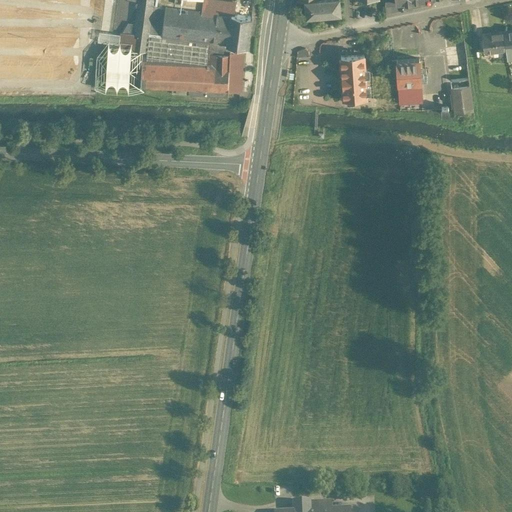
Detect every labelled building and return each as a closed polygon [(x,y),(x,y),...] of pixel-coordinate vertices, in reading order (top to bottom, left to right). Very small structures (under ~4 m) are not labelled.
[(132,47),(132,48),(143,49),(147,50),(154,3),(154,0),(138,0),(135,22),(132,47)] [(236,1),(227,0),(154,0),(154,3),(231,13),(231,12),(234,13),(236,1)] [(340,0),(305,0),(306,16),(341,13),(340,0)] [(231,13),(154,3),(147,50),(143,49),(141,85),(190,87),(189,93),(224,95),(224,96),(227,96),(228,89),(230,50),(230,43),(227,43),(231,13)] [(103,10),(102,29),(110,30),(112,11),(103,10)] [(234,13),(231,12),(231,13),(227,43),(230,43),(248,45),(252,15),(234,13)] [(128,21),(123,31),(122,33),(121,45),(132,47),(135,22),(128,21)] [(100,30),(99,41),(109,42),(110,42),(110,44),(121,45),(122,33),(100,30)] [(504,30),(492,32),(492,31),(482,33),(483,40),(485,51),(506,48),(504,30)] [(321,58),(334,58),(333,40),(321,40),(321,58)] [(121,45),(110,44),(110,42),(109,42),(108,56),(98,56),(96,86),(141,88),(141,85),(143,49),(132,48),(132,47),(121,45)] [(309,53),(308,46),(297,47),(298,55),(309,53)] [(242,51),(230,50),(228,89),(240,90),(242,51)] [(366,51),(342,52),(343,94),(365,95),(366,51)] [(420,58),(398,59),(399,80),(421,79),(420,58)] [(469,75),(450,78),(455,111),(473,108),(469,75)]
